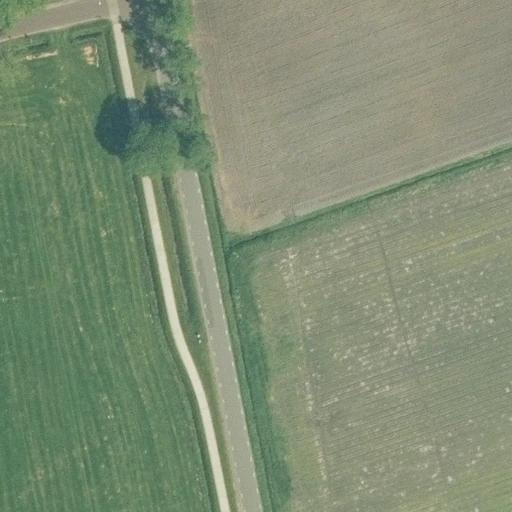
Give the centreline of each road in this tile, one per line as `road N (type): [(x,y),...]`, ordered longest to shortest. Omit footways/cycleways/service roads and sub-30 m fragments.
road 1 (tertiary): [(151,0),(253,511)]
road 2 (tertiary): [(0,31),(134,0)]
